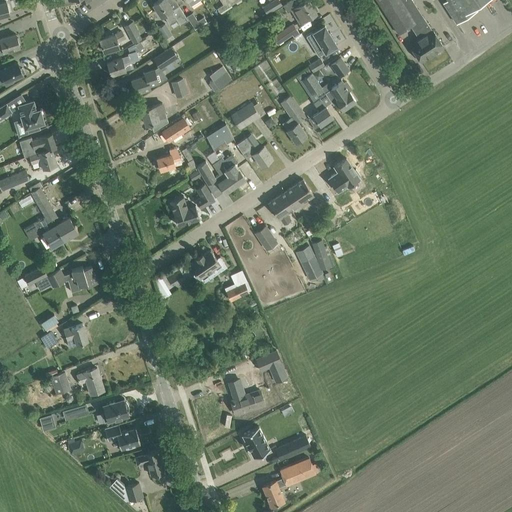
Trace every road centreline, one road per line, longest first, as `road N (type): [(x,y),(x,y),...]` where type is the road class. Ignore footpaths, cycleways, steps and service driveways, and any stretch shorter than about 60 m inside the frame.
road 1 (unclassified): [(130,278),(395,105)]
road 2 (tertiary): [(130,278),(56,36)]
road 3 (tertiary): [(202,511),(130,278)]
road 4 (unclassified): [(395,105),(511,29)]
road 5 (residential): [(395,105),(330,0)]
